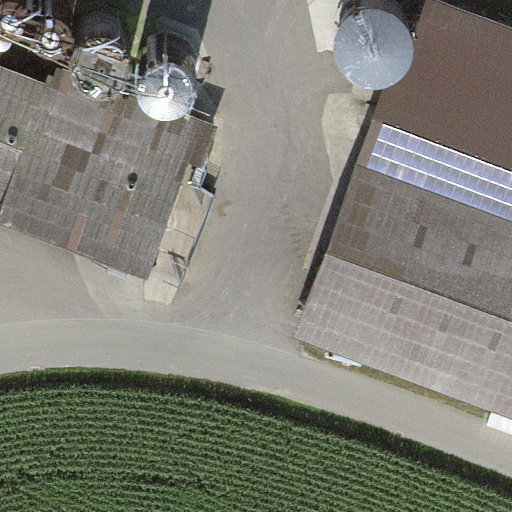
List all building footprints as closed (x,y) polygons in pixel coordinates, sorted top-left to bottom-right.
[(0,0),(0,16),(9,5),(9,0),(0,0)] [(30,45),(45,46),(59,40),(69,28),(71,14),(67,0),(13,0),(9,10),(10,25),(18,37),(30,45)] [(511,22),(452,0),(423,0),(301,318),(511,398),(511,22)] [(337,0),(335,2),(330,18),(331,34),(339,49),(353,59),(369,62),(385,59),(398,50),(407,36),(409,19),(404,4),(400,0),(337,0)] [(92,69),(107,70),(121,64),(130,52),(133,37),(129,23),(118,12),(104,7),(89,10),(77,19),(71,33),(72,48),(79,61),(92,69)] [(159,94),(174,95),(188,89),(197,77),(200,62),(196,48),(185,37),(171,33),(156,35),(144,45),(138,58),(139,73),(146,86),(159,94)] [(0,61),(0,211),(143,267),(202,116),(53,57),(45,79),(0,61)]
